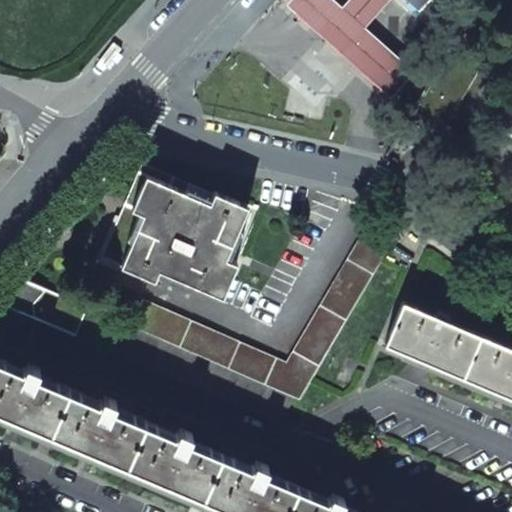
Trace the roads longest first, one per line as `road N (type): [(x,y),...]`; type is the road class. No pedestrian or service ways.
road 1 (residential): [(100,114),(378,180),(511,277)]
road 2 (residential): [(100,114),(206,0)]
